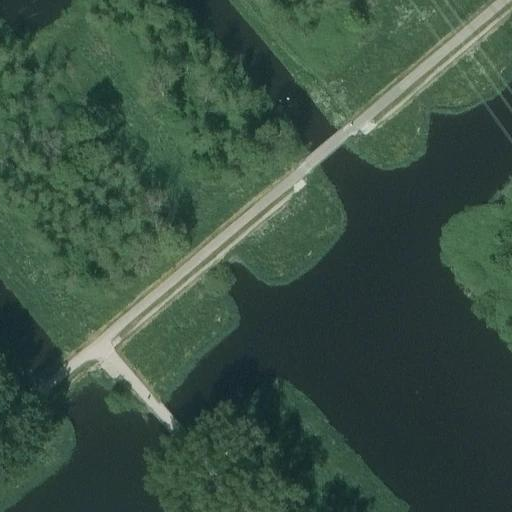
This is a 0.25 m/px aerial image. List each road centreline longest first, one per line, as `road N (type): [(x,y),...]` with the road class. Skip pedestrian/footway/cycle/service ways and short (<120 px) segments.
road 1 (unknown): [(305,168),(297,187),(0,440)]
road 2 (unknown): [(511,7),(366,131),(348,132)]
